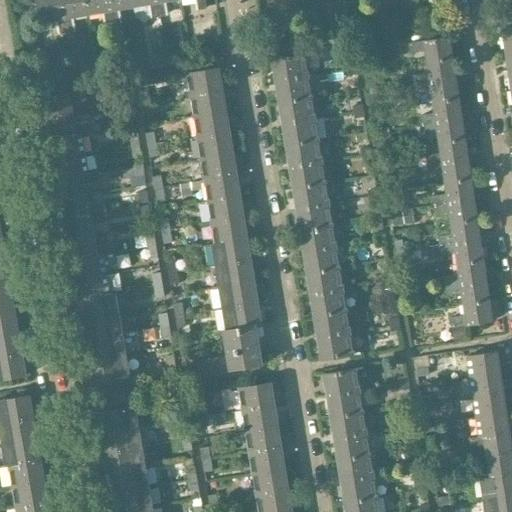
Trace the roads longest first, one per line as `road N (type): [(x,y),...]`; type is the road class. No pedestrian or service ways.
road 1 (residential): [(315,511),(235,0)]
road 2 (residential): [(0,83),(77,511)]
road 3 (residential): [(469,0),(511,288)]
